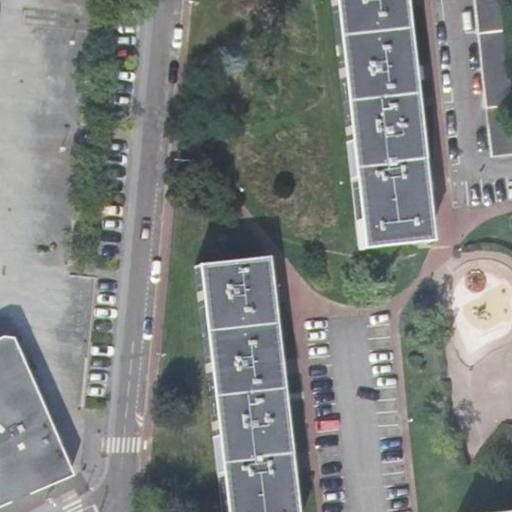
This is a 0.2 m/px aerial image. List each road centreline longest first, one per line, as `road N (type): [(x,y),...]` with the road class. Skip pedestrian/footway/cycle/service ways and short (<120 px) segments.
road 1 (residential): [(165,0),(111,505)]
road 2 (residential): [(441,0),(463,191),(511,185)]
